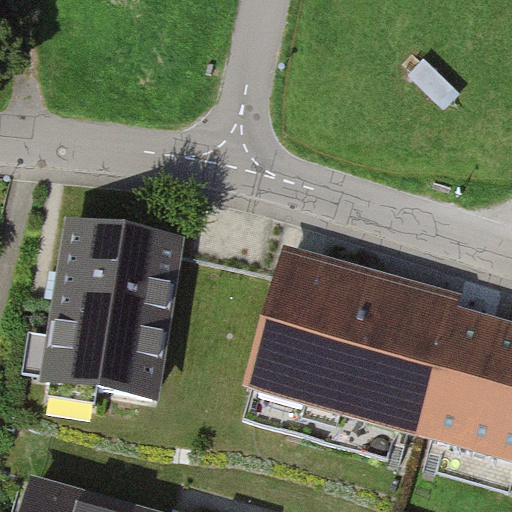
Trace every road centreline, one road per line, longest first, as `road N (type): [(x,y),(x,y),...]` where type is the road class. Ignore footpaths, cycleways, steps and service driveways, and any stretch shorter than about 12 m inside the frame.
road 1 (residential): [(511,257),(233,168)]
road 2 (residential): [(233,168),(0,142)]
road 3 (residential): [(233,168),(275,0)]
